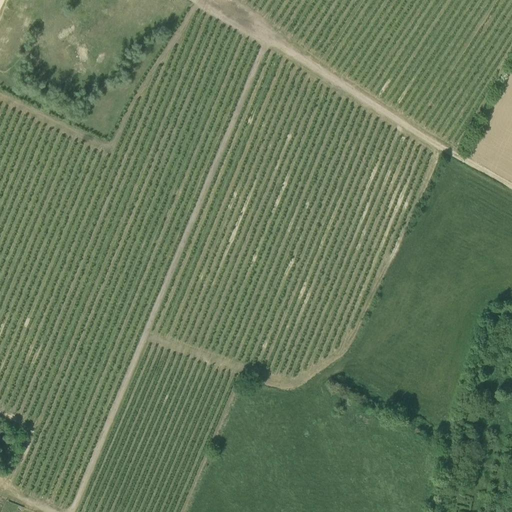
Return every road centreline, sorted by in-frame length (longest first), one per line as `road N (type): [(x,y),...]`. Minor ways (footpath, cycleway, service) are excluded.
road 1 (track): [(268,40),(71,511)]
road 2 (track): [(268,40),(511,187)]
